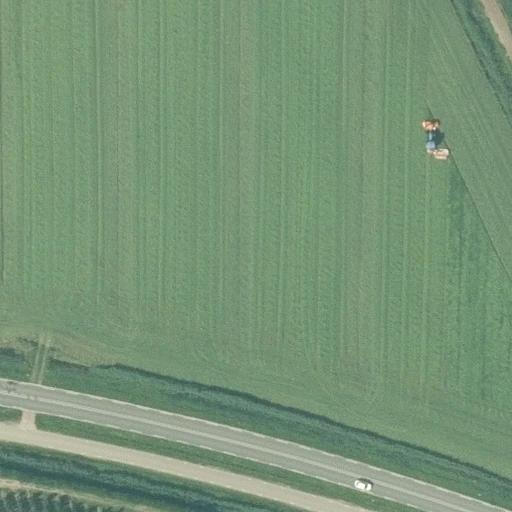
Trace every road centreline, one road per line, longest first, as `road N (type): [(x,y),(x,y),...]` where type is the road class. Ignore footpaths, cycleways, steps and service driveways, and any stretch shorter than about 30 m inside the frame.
road 1 (secondary): [(463,511),(307,463),(0,394)]
road 2 (unclassified): [(0,433),(170,468),(323,511)]
